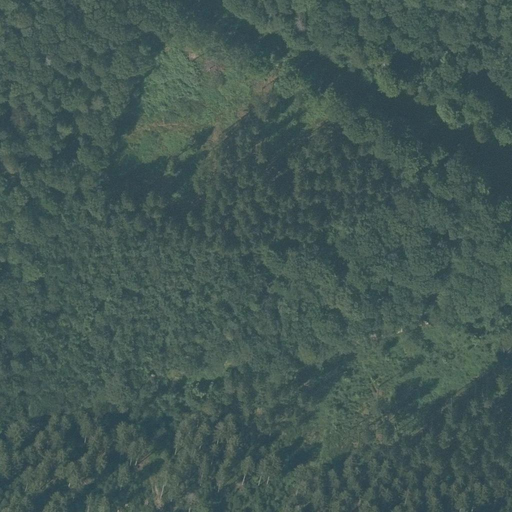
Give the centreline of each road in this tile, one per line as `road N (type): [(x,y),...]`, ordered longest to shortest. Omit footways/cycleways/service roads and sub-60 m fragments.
road 1 (track): [(511,255),(491,280),(440,313),(358,336),(120,373),(0,450)]
road 2 (track): [(0,215),(146,0)]
